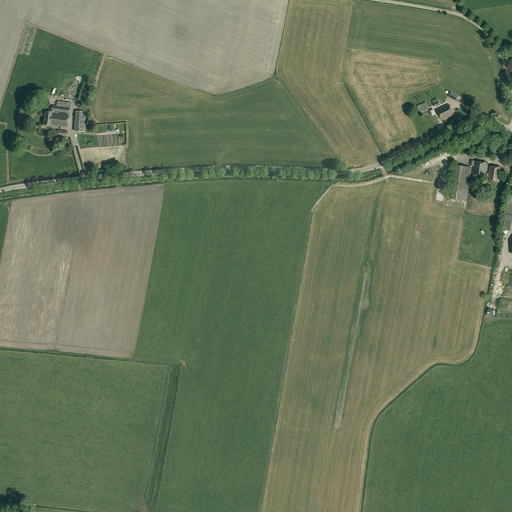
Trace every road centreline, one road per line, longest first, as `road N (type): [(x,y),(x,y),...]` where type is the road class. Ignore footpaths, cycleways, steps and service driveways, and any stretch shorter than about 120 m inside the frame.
road 1 (unclassified): [(0,189),(214,167),(354,171),(475,119),(511,133)]
road 2 (track): [(258,511),(308,219),(332,186)]
road 3 (track): [(511,86),(500,53),(475,22),(379,0)]
